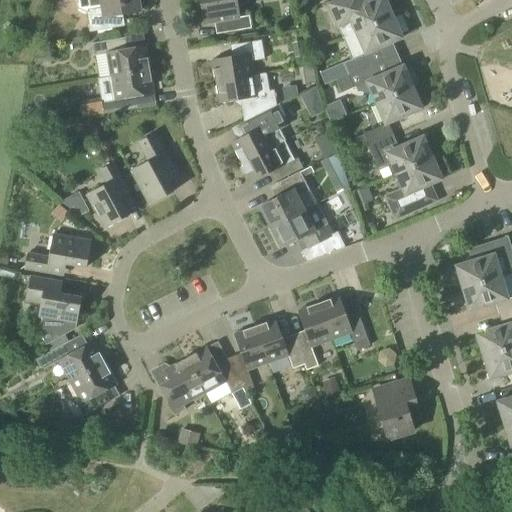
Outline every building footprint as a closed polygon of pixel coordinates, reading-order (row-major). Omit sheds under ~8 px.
[(138,0),(76,0),(77,4),(76,4),(77,9),(86,13),(90,32),(106,30),(104,18),(141,12),(138,0)] [(203,0),(200,1),(204,24),(222,21),(224,34),(250,29),(248,17),(238,18),(234,0),(203,0)] [(343,38),(393,17),(385,0),(374,0),(359,6),(356,0),(340,0),(329,5),(343,38)] [(347,76),(374,65),(369,53),(402,39),(393,17),(343,38),(353,59),(342,64),(347,76)] [(111,77),(150,70),(148,55),(145,55),(144,47),(126,50),(124,38),(91,44),(93,56),(108,54),(111,77)] [(236,56),(212,60),(215,81),(254,74),(252,61),(264,59),(261,41),(234,46),(236,56)] [(376,103),(413,87),(404,66),(379,77),(374,65),(347,76),(336,81),(340,93),(355,87),(357,91),(367,95),(371,93),(376,103)] [(290,76),(297,89),(315,80),(308,67),(290,76)] [(150,70),(111,77),(115,100),(100,102),(103,115),(136,109),(135,99),(152,96),(151,88),(153,87),(150,70)] [(254,74),(215,81),(219,103),(239,100),(243,123),(275,107),(273,91),(268,92),(265,74),(254,75),(254,74)] [(313,105),(324,102),(320,85),(309,88),(313,105)] [(368,147),(394,135),(389,124),(422,109),(413,87),(376,103),(385,125),(362,135),(368,147)] [(82,118),(103,115),(100,102),(100,100),(80,102),(82,118)] [(243,123),(249,135),(232,143),(242,162),(284,140),(279,129),(286,126),(281,117),(275,107),(243,123)] [(150,205),(173,192),(167,182),(178,176),(154,133),(138,142),(149,161),(131,171),(150,205)] [(396,174),(433,158),(423,137),(399,148),(394,135),(368,147),(377,168),(391,163),(396,174)] [(284,140),(242,162),(252,182),(273,171),(278,181),(302,170),(297,159),(293,161),(283,142),(285,141),(284,140)] [(336,154),(320,162),(337,193),(352,185),(336,154)] [(433,158),(396,174),(402,188),(383,197),(393,221),(437,201),(432,189),(430,190),(429,186),(442,180),(433,158)] [(105,229),(128,216),(116,193),(126,187),(113,163),(97,172),(104,185),(87,194),(105,229)] [(279,184),(284,194),(260,207),(270,226),(303,209),(298,198),(309,192),(299,173),(279,184)] [(359,213),(368,210),(361,191),(353,194),(359,213)] [(21,221),(14,214),(22,207),(7,194),(0,201),(0,219),(12,230),(21,221)] [(303,209),(270,226),(281,249),(303,238),(309,249),(333,236),(323,216),(310,223),(303,209)] [(87,268),(91,242),(53,235),(50,256),(26,252),(23,271),(58,276),(60,264),(87,268)] [(463,289),(500,277),(494,256),(507,251),(504,239),(478,247),(481,259),(456,267),(463,289)] [(499,315),(511,310),(511,297),(507,299),(500,277),(463,289),(470,312),(495,304),(499,315)] [(49,352),(67,342),(64,335),(75,329),(75,325),(77,325),(81,298),(55,294),(56,282),(29,278),(25,302),(41,305),(39,319),(42,319),(39,333),(49,352)] [(317,304),(330,340),(349,333),(356,351),(369,347),(358,318),(347,322),(337,297),(317,304)] [(305,333),(293,338),(293,340),(303,366),(305,371),(317,367),(310,348),(330,340),(317,304),(297,311),(305,333)] [(483,356),(511,347),(511,310),(499,315),(502,327),(477,335),(483,356)] [(302,366),(303,366),(293,340),(293,338),(281,342),(274,320),(253,328),(266,365),(287,357),(292,370),(302,366)] [(229,366),(242,387),(244,391),(252,388),(246,372),(266,365),(253,328),(233,335),(242,361),(229,366)] [(70,382),(105,364),(98,349),(95,350),(91,342),(87,344),(82,335),(68,343),(67,342),(49,352),(49,353),(35,360),(39,368),(43,370),(59,361),(69,380),(57,386),(58,389),(70,383),(70,382)] [(511,347),(483,356),(490,380),(511,372),(511,347)] [(204,393),(210,404),(242,387),(229,366),(219,370),(208,350),(201,354),(200,352),(185,360),(203,394),(204,393)] [(183,404),(203,394),(185,360),(171,366),(172,370),(165,373),(173,388),(162,392),(174,415),(185,410),(183,404)] [(70,382),(70,383),(81,403),(76,405),(82,416),(105,404),(100,394),(114,387),(111,380),(113,379),(105,364),(70,382)] [(388,440),(414,432),(410,422),(420,418),(409,380),(378,390),(382,402),(377,404),(381,416),(370,419),(376,440),(387,436),(388,440)] [(511,398),(498,402),(504,424),(511,421),(511,398)] [(294,427),(305,423),(301,410),(290,414),(294,427)] [(72,416),(59,415),(59,430),(72,431),(72,416)] [(195,449),(199,435),(180,429),(176,443),(195,449)]
